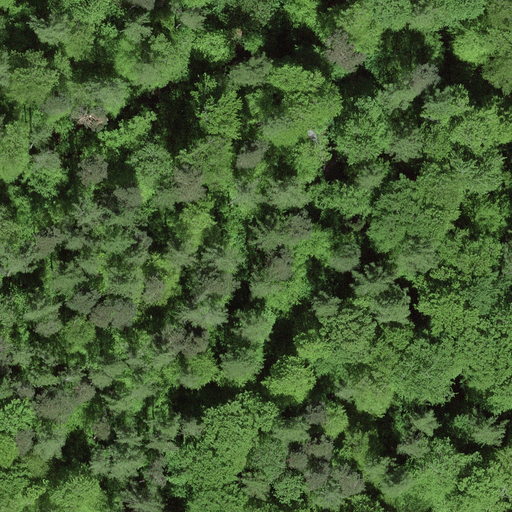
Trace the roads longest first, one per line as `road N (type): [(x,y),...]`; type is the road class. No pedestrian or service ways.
road 1 (track): [(511,488),(420,351),(368,239),(290,113),(233,47),(160,0)]
road 2 (track): [(406,0),(511,110)]
